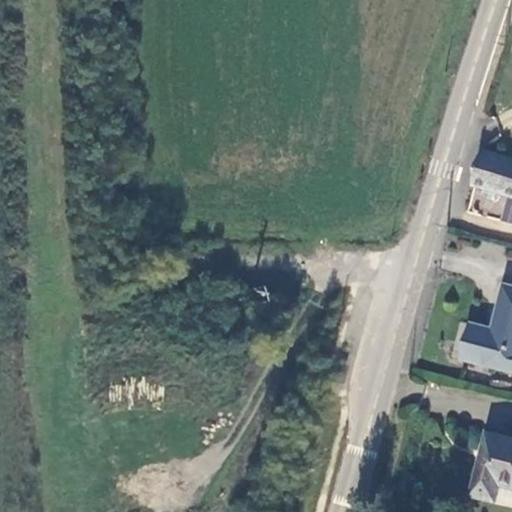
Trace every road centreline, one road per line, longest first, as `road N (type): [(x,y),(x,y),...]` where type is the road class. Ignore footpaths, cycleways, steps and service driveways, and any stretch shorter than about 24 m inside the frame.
road 1 (tertiary): [(499,0),(347,511)]
road 2 (unknown): [(511,391),(372,419)]
